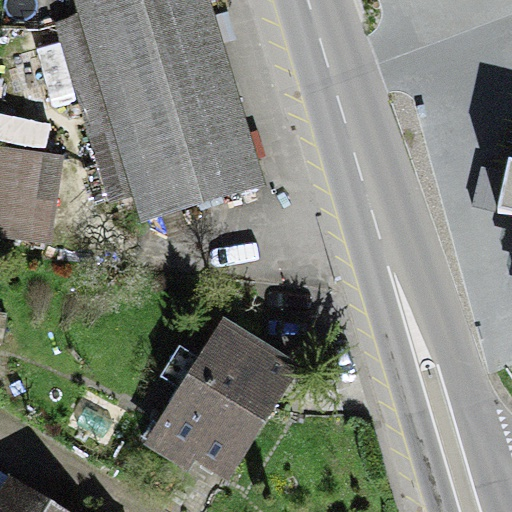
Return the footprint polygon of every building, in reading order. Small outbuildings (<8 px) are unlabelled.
[(260,185),(203,0),(78,0),(83,15),(55,23),(111,204),(137,196),(145,221),(260,185)] [(59,160),(3,151),(0,169),(0,232),(46,240),(59,160)] [(511,167),(501,214),(511,215),(511,167)] [(227,473),(290,372),(226,332),(166,427),(155,420),(144,438),(189,467),(197,454),(227,473)] [(54,511),(13,486),(0,505),(0,511),(54,511)]
